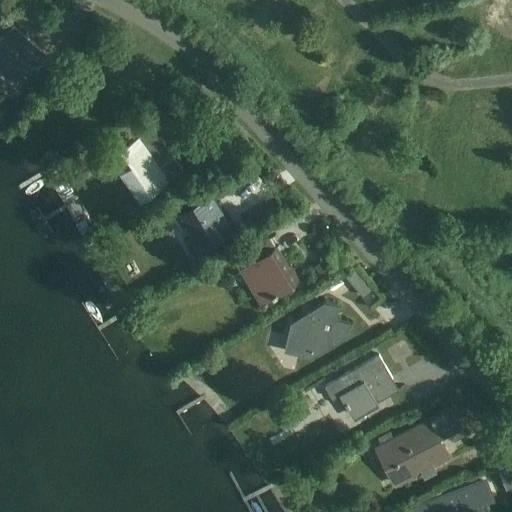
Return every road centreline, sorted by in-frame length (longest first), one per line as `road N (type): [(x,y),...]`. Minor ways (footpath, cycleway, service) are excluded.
road 1 (residential): [(104,0),(171,38),(216,79),(511,410)]
road 2 (unclassified): [(511,79),(458,85),(424,77),(342,0)]
